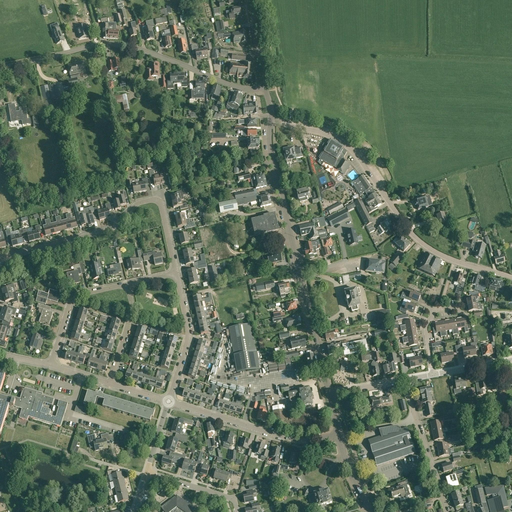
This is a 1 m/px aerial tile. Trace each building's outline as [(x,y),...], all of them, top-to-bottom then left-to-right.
[(233,11),(226,12),(227,16),(229,16),(230,19),(234,19),(233,15),(237,14),(237,16),(241,15),(240,8),(233,9),(233,11)] [(152,28),(154,27),(152,21),(146,22),(147,28),(143,29),(144,34),(145,34),(147,41),(154,39),(152,28)] [(108,25),(108,39),(108,38),(118,39),(119,31),(116,31),(116,23),(107,23),(108,25)] [(54,32),(55,34),(53,35),(57,44),(64,41),(61,32),(60,32),(59,29),(60,29),(58,24),(49,27),(51,33),(54,32)] [(80,39),(88,37),(86,26),(77,28),(80,39)] [(241,32),(232,33),(234,43),(242,42),(247,42),(245,31),(240,32),(241,32)] [(165,43),(165,47),(172,46),(170,38),(166,39),(166,35),(162,36),(164,43),(165,43)] [(185,48),(187,48),(186,44),(185,45),(184,40),(178,41),(178,46),(179,50),(180,50),(181,53),(186,52),(185,48)] [(206,50),(209,50),(208,43),(205,43),(206,47),(203,47),(204,49),(200,49),(202,59),(208,58),(206,50)] [(191,46),(192,53),(195,52),(196,54),(197,60),(202,59),(200,49),(198,50),(197,47),(195,48),(195,45),(191,46)] [(118,69),(118,73),(121,72),(121,68),(121,65),(120,65),(119,60),(113,61),(113,62),(108,63),(109,71),(114,71),(114,69),(118,69)] [(71,79),(68,80),(70,89),(79,87),(77,78),(79,77),(78,74),(85,73),(82,62),(68,65),(71,79)] [(243,79),(251,79),(252,63),(244,62),(243,65),(239,65),(239,63),(231,62),(230,75),(238,75),(237,78),(243,78),(243,79)] [(149,70),(145,70),(145,80),(153,80),(153,77),(156,77),(156,79),(161,78),(161,84),(165,84),(165,75),(161,75),(161,76),(159,76),(159,64),(149,64),(149,70)] [(177,85),(177,74),(170,75),(170,80),(167,81),(167,89),(173,89),(173,85),(177,85)] [(183,74),(177,74),(177,85),(181,85),(181,88),(187,87),(187,80),(184,80),(183,74)] [(193,91),(189,91),(189,100),(190,100),(190,103),(193,103),(193,97),(196,96),(196,99),(201,99),(201,96),(199,96),(199,90),(200,90),(200,85),(199,85),(199,82),(195,83),(195,88),(193,91)] [(44,103),(46,102),(52,100),(52,99),(51,96),(48,85),(40,87),(44,103)] [(49,86),(51,96),(59,94),(56,85),(49,86)] [(218,98),(221,89),(213,86),(210,95),(212,96),(211,100),(218,102),(219,98),(218,98)] [(232,98),(230,97),(226,108),(232,110),(238,95),(234,93),(232,98)] [(115,97),(116,104),(123,103),(122,95),(115,97)] [(238,95),(232,110),(234,111),(233,113),(236,114),(239,107),(243,96),(238,95)] [(52,100),(46,102),(48,111),(54,109),(52,100)] [(22,120),(23,125),(28,124),(25,107),(19,108),(20,112),(16,113),(14,104),(8,105),(9,111),(11,111),(12,115),(10,116),(11,122),(22,120)] [(254,115),(258,114),(257,104),(253,104),(253,105),(243,106),(244,115),(254,115)] [(258,140),(247,141),(244,141),(244,145),(248,145),(248,151),(250,150),(251,153),(257,153),(256,150),(259,150),(258,140)] [(321,155),(319,158),(320,158),(319,159),(333,167),(335,168),(335,169),(344,175),(351,164),(341,159),(342,157),(344,158),(347,152),(344,149),(344,148),(330,140),(323,153),(322,156),(321,155)] [(286,161),(287,161),(287,163),(291,163),(291,160),(296,159),(303,157),(301,148),(294,149),(294,148),(284,150),(286,161)] [(163,169),(164,174),(159,175),(161,184),(167,183),(166,175),(169,175),(168,168),(163,169)] [(150,178),(153,177),(155,186),(161,184),(159,175),(154,176),(153,170),(150,171),(149,171),(150,178)] [(248,171),(244,172),(245,175),(237,177),(239,182),(250,180),(250,179),(250,178),(249,174),(248,171)] [(265,180),(264,175),(250,178),(250,179),(250,180),(251,184),(254,183),(265,180)] [(304,176),(306,183),(312,182),(310,175),(304,176)] [(129,176),(126,177),(127,182),(128,188),(133,187),(134,194),(140,192),(139,184),(135,184),(135,181),(132,181),(132,180),(130,180),(129,176)] [(330,176),(322,178),(325,187),(333,184),(330,176)] [(377,207),(381,204),(375,194),(371,188),(363,176),(358,179),(352,183),(360,195),(365,192),(368,197),(369,199),(365,201),(368,206),(366,207),(369,213),(377,208),(377,207)] [(142,183),(139,184),(140,192),(147,191),(146,185),(149,185),(148,178),(142,179),(142,183)] [(266,187),(265,180),(254,183),(256,189),(266,187)] [(307,200),(307,198),(308,197),(307,193),(310,193),(308,187),(305,187),(306,190),(297,192),(298,196),(299,200),(300,202),(307,200)] [(178,195),(172,197),(173,202),(181,201),(184,200),(183,196),(185,196),(184,191),(177,192),(178,195)] [(236,200),(254,196),(253,191),(234,195),(235,199),(235,200),(236,200)] [(118,197),(119,200),(120,206),(121,206),(126,204),(124,198),(127,197),(126,192),(123,192),(124,196),(118,197)] [(236,200),(219,204),(221,214),(238,210),(237,207),(243,205),(244,206),(247,205),(247,204),(259,201),(260,208),(271,205),(269,196),(258,198),(257,195),(254,196),(236,200)] [(415,200),(418,210),(428,207),(425,197),(415,200)] [(111,204),(114,204),(116,210),(121,208),(121,206),(120,206),(119,200),(113,202),(112,198),(110,199),(111,204)] [(361,200),(354,203),(363,221),(369,217),(361,200)] [(181,201),(173,202),(174,208),(180,207),(181,210),(188,208),(187,204),(182,205),(181,201)] [(341,203),(327,210),(330,215),(336,212),(339,211),(344,209),(341,203)] [(105,205),(107,209),(103,210),(105,219),(111,218),(109,211),(112,210),(110,204),(105,205)] [(105,219),(103,210),(99,211),(98,207),(93,208),(94,211),(95,215),(98,214),(100,221),(105,219)] [(86,217),(85,213),(85,211),(80,212),(80,213),(79,213),(78,209),(75,210),(76,214),(78,222),(81,221),(82,226),(85,225),(85,226),(88,225),(86,217)] [(331,227),(349,217),(345,210),(328,220),(331,227)] [(95,215),(94,211),(89,213),(89,212),(85,213),(86,217),(88,225),(88,226),(89,226),(89,227),(92,226),(92,225),(94,225),(93,220),(96,219),(95,215)] [(437,216),(439,224),(446,222),(444,213),(437,216)] [(68,214),(72,228),(77,227),(75,217),(72,218),(70,214),(68,214)] [(240,239),(254,236),(254,237),(272,232),(278,231),(274,214),(250,220),(253,231),(239,234),(240,239)] [(67,230),(64,220),(61,221),(60,216),(58,217),(61,231),(67,230)] [(366,226),(367,228),(372,226),(371,224),(372,223),(372,222),(373,222),(371,219),(370,219),(369,217),(363,221),(366,226)] [(56,233),(54,223),(51,224),(49,219),(47,220),(51,234),(56,233)] [(386,232),(389,230),(390,232),(394,229),(393,228),(393,227),(388,219),(381,224),(381,225),(377,228),(381,234),(385,231),(386,232)] [(46,236),(51,234),(47,220),(45,221),(46,225),(43,226),(46,236)] [(178,228),(185,227),(185,230),(195,228),(194,223),(190,224),(189,220),(186,221),(177,222),(178,228)] [(309,234),(315,233),(314,229),(317,229),(316,224),(313,224),(313,223),(299,227),(301,236),(309,234)] [(41,232),(40,225),(35,227),(36,231),(32,232),(35,241),(40,240),(38,233),(41,232)] [(27,229),(23,230),(25,237),(28,236),(29,243),(35,241),(32,232),(28,233),(27,229)] [(10,230),(5,231),(8,241),(11,240),(13,247),(18,246),(16,237),(12,238),(10,230)] [(20,236),(16,237),(18,246),(23,244),(22,238),(25,237),(23,230),(20,231),(18,231),(20,236)] [(315,233),(309,234),(310,239),(319,237),(327,236),(325,230),(318,232),(315,233)] [(350,246),(358,244),(354,230),(347,232),(350,246)] [(181,242),(182,245),(189,243),(187,235),(180,236),(180,237),(179,237),(180,242),(181,242)] [(395,243),(403,251),(409,245),(401,237),(398,240),(396,238),(393,241),(395,243)] [(322,244),(323,248),(329,247),(332,246),(332,245),(330,239),(321,241),(322,244)] [(474,243),(474,242),(470,240),(470,243),(462,241),(460,246),(472,249),(474,243)] [(306,250),(305,250),(306,256),(309,255),(310,258),(314,257),(313,254),(316,253),(316,250),(323,248),(322,244),(319,245),(319,241),(311,243),(305,244),(306,250)] [(481,245),(474,243),(472,249),(473,249),(472,251),(476,253),(475,257),(476,257),(476,258),(477,258),(478,258),(481,259),(483,254),(484,251),(485,246),(481,245)] [(183,252),(185,259),(193,257),(191,250),(183,252)] [(494,258),(496,265),(505,262),(503,256),(501,256),(499,251),(494,252),(496,258),(494,258)] [(155,255),(155,252),(143,255),(144,261),(154,259),(155,266),(163,264),(161,253),(155,255)] [(98,280),(98,279),(101,278),(99,268),(102,268),(99,253),(94,254),(96,264),(90,265),(93,280),(94,280),(94,281),(95,281),(96,281),(97,281),(97,280),(98,280)] [(267,256),(269,264),(281,261),(279,253),(267,256)] [(418,268),(426,272),(433,258),(425,254),(418,268)] [(395,255),(390,261),(396,266),(401,260),(395,255)] [(193,257),(185,259),(186,265),(194,263),(193,257)] [(381,258),(381,261),(367,260),(366,271),(384,273),(385,262),(386,258),(381,258)] [(433,258),(426,272),(434,276),(442,262),(433,258)] [(139,264),(140,264),(140,259),(127,262),(128,270),(134,269),(135,270),(140,269),(139,264)] [(110,269),(107,270),(109,276),(115,275),(115,274),(121,272),(120,264),(113,265),(110,266),(110,269)] [(215,267),(208,269),(211,283),(218,281),(215,267)] [(187,272),(189,278),(197,276),(196,270),(187,272)] [(78,271),(67,273),(69,281),(71,281),(72,285),(80,283),(79,275),(78,271)] [(465,283),(461,282),(463,275),(457,273),(454,282),(458,284),(457,288),(463,289),(465,283)] [(479,284),(481,277),(474,275),(471,285),(476,286),(474,290),(480,292),(482,285),(479,284)] [(197,276),(189,278),(190,285),(198,283),(197,276)] [(51,278),(47,281),(53,288),(56,285),(51,278)] [(490,287),(500,289),(502,282),(491,280),(490,287)] [(8,288),(2,290),(4,296),(12,294),(16,293),(13,284),(7,286),(8,288)] [(280,296),(281,296),(281,298),(285,298),(284,296),(285,295),(290,294),(289,290),(289,288),(288,284),(283,285),(278,286),(280,296)] [(358,310),(357,306),(359,306),(357,296),(360,295),(360,294),(359,289),(356,289),(355,289),(344,292),(348,309),(351,308),(352,312),(358,310)] [(37,296),(35,301),(45,304),(47,299),(57,303),(60,293),(50,290),(49,294),(38,291),(37,296)] [(418,302),(420,296),(411,292),(410,296),(406,294),(404,299),(410,302),(412,299),(418,302)] [(5,302),(11,300),(12,303),(18,302),(16,293),(12,294),(4,296),(5,302)] [(200,296),(193,297),(194,304),(202,302),(205,301),(209,300),(212,300),(211,293),(208,294),(209,298),(201,299),(200,296)] [(465,301),(466,305),(467,305),(467,306),(476,304),(475,300),(476,300),(477,299),(477,298),(479,297),(478,294),(476,295),(473,295),(471,295),(472,299),(466,300),(465,301)] [(285,308),(286,312),(296,310),(295,303),(291,304),(290,304),(281,306),(282,309),(285,308)] [(416,307),(407,303),(405,307),(402,305),(400,310),(406,313),(407,310),(414,313),(416,307)] [(38,304),(37,308),(43,310),(40,318),(42,319),(41,322),(47,324),(47,325),(48,325),(48,324),(50,325),(53,312),(45,310),(46,306),(38,304)] [(476,304),(467,306),(466,307),(467,311),(468,311),(468,312),(481,310),(480,304),(476,304)] [(1,314),(11,317),(11,314),(15,315),(17,309),(9,306),(7,306),(6,309),(3,308),(1,314)] [(78,315),(86,317),(88,311),(80,309),(78,315)] [(0,320),(4,322),(3,325),(10,326),(12,320),(10,320),(11,317),(1,314),(0,316),(0,320)] [(76,321),(84,323),(86,317),(78,315),(76,321)] [(296,327),(301,326),(299,316),(294,318),(286,320),(287,328),(296,327)] [(465,317),(459,319),(461,328),(464,328),(465,333),(468,332),(465,317)] [(111,325),(119,328),(121,321),(113,319),(111,325)] [(400,326),(401,329),(415,326),(414,320),(405,322),(405,325),(400,326)] [(453,320),(447,321),(449,330),(452,330),(453,335),(456,334),(453,320)] [(75,327),(83,330),(84,323),(76,321),(75,327)] [(444,337),(441,322),(435,323),(436,328),(433,328),(434,334),(437,334),(437,333),(440,332),(441,337),(444,337)] [(229,328),(237,373),(259,369),(257,359),(256,352),(251,324),(229,328)] [(0,326),(0,333),(5,335),(6,332),(7,333),(8,330),(10,330),(11,327),(10,326),(3,325),(2,328),(0,326)] [(117,334),(119,328),(111,325),(109,331),(117,334)] [(406,331),(407,334),(416,333),(415,326),(401,329),(401,332),(406,331)] [(81,336),(83,336),(84,334),(81,333),(83,330),(75,327),(73,333),(81,336)] [(137,333),(144,336),(146,329),(138,327),(137,333)] [(109,331),(107,337),(115,340),(117,334),(109,331)] [(288,331),(279,333),(281,339),(290,337),(289,335),(288,331)] [(334,338),(337,338),(337,335),(333,335),(333,331),(325,333),(326,339),(330,339),(331,340),(334,339),(334,338)] [(81,336),(73,333),(71,339),(79,342),(81,336)] [(137,333),(135,339),(143,342),(144,336),(137,333)] [(402,338),(403,341),(418,338),(416,333),(407,334),(407,337),(402,338)] [(30,347),(40,350),(43,340),(39,339),(40,336),(34,334),(30,347)] [(107,337),(105,343),(113,346),(115,340),(107,337)] [(170,337),(168,343),(176,345),(178,339),(170,337)] [(290,341),(291,346),(305,343),(303,337),(299,338),(299,339),(290,341)] [(418,338),(403,341),(403,344),(408,343),(409,346),(419,345),(418,338)] [(143,342),(135,339),(133,345),(141,348),(143,342)] [(197,346),(205,349),(207,343),(199,340),(197,346)] [(336,345),(327,347),(329,355),(337,353),(341,352),(343,351),(344,356),(368,352),(366,340),(349,344),(348,341),(342,342),(342,343),(339,343),(339,344),(336,345)] [(471,347),(468,348),(470,356),(476,355),(475,350),(479,349),(478,342),(471,343),(471,347)] [(113,346),(105,343),(103,349),(111,352),(113,346)] [(176,345),(168,343),(167,349),(174,351),(176,345)] [(481,347),(483,356),(492,355),(491,346),(487,347),(486,344),(481,344),(481,347)] [(133,345),(131,351),(139,354),(141,348),(133,345)] [(461,345),(458,345),(460,352),(463,352),(464,357),(470,356),(468,348),(466,348),(464,345),(462,345),(461,345)] [(203,355),(205,349),(197,346),(195,352),(203,355)] [(167,349),(165,355),(172,357),(174,351),(167,349)] [(65,360),(71,361),(73,353),(67,351),(65,360)] [(139,354),(131,351),(129,357),(137,360),(139,354)] [(195,352),(194,358),(201,361),(204,361),(208,363),(209,360),(202,358),(203,355),(195,352)] [(369,352),(360,354),(362,361),(370,360),(369,352)] [(73,353),(71,361),(77,363),(79,355),(73,353)] [(89,362),(87,366),(93,368),(96,359),(93,358),(94,354),(91,353),(91,355),(89,362)] [(211,362),(217,365),(221,354),(217,353),(216,359),(212,358),(211,362)] [(79,355),(77,363),(83,365),(84,361),(89,362),(91,355),(86,354),(85,357),(79,355)] [(388,365),(388,366),(383,367),(383,371),(384,371),(384,374),(395,372),(394,364),(397,363),(396,354),(388,355),(390,365),(388,365)] [(165,355),(163,361),(170,363),(172,357),(165,355)] [(297,360),(298,363),(313,360),(312,355),(303,356),(303,359),(297,360)] [(96,359),(93,368),(99,370),(103,357),(103,356),(101,356),(99,360),(96,359)] [(414,356),(408,357),(409,359),(410,368),(416,367),(415,358),(414,356)] [(103,357),(99,370),(105,372),(108,363),(105,362),(106,357),(103,357)] [(201,361),(194,358),(192,364),(199,367),(201,361)] [(170,363),(163,361),(161,367),(168,369),(170,363)] [(190,370),(197,373),(199,367),(192,364),(190,370)] [(161,370),(160,372),(159,377),(161,378),(161,376),(162,373),(166,374),(167,371),(161,370)] [(195,379),(197,373),(190,370),(188,376),(195,379)] [(0,433),(9,405),(13,407),(14,407),(22,409),(19,418),(27,420),(28,417),(61,427),(68,404),(59,401),(57,407),(59,408),(56,418),(49,416),(51,410),(42,408),(43,403),(52,406),(54,399),(37,394),(37,392),(25,388),(24,390),(23,390),(20,399),(0,392),(0,390),(5,376),(5,375),(1,374),(2,372),(0,371),(0,433)] [(125,378),(131,380),(134,373),(128,371),(125,378)] [(152,378),(150,386),(155,388),(158,380),(159,377),(160,372),(158,371),(155,379),(152,378)] [(131,380),(137,382),(140,375),(134,373),(131,380)] [(137,382),(143,384),(146,377),(140,375),(137,382)] [(484,376),(485,378),(486,387),(491,386),(492,391),(498,390),(496,380),(492,381),(491,375),(484,376)] [(146,377),(143,384),(150,386),(152,378),(146,377)] [(479,385),(476,386),(478,396),(483,395),(482,389),(487,389),(486,387),(485,378),(478,379),(479,385)] [(456,390),(454,390),(455,394),(461,393),(460,388),(465,387),(464,379),(454,380),(456,389),(456,390)] [(158,380),(155,388),(162,389),(164,382),(158,380)] [(299,396),(301,407),(312,405),(309,388),(298,390),(298,391),(288,393),(289,398),(299,396)] [(426,388),(420,389),(420,394),(421,394),(422,404),(425,403),(425,406),(426,413),(432,411),(431,408),(428,409),(428,405),(427,403),(427,399),(428,398),(428,395),(426,396),(425,393),(426,393),(426,388)] [(182,397),(188,399),(191,391),(185,389),(182,397)] [(153,417),(155,410),(153,410),(153,411),(102,395),(103,394),(98,392),(98,394),(88,391),(83,405),(94,408),(97,398),(104,400),(102,406),(150,421),(151,417),(153,417)] [(188,399),(194,401),(197,393),(191,391),(188,399)] [(197,393),(194,401),(200,402),(203,395),(197,393)] [(203,395),(200,402),(206,404),(209,397),(203,395)] [(382,404),(392,402),(390,395),(386,396),(386,397),(380,399),(380,398),(370,400),(372,407),(382,405),(382,404)] [(211,398),(209,397),(206,404),(213,406),(215,399),(211,398)] [(226,402),(219,400),(217,408),(223,410),(226,402)] [(223,410),(229,411),(232,404),(226,402),(223,410)] [(235,413),(238,406),(232,404),(229,411),(235,413)] [(75,411),(86,415),(88,410),(76,406),(75,411)] [(242,415),(244,408),(238,406),(235,413),(242,415)] [(273,412),(275,428),(287,426),(285,410),(273,412)] [(173,426),(182,429),(184,423),(192,425),(193,422),(183,419),(182,422),(175,420),(173,426)] [(213,436),(213,433),(214,432),(213,424),(206,425),(208,434),(208,433),(209,438),(212,438),(212,436),(213,436)] [(173,426),(171,432),(178,434),(178,437),(187,440),(188,437),(182,436),(183,434),(186,435),(188,434),(189,431),(186,430),(182,429),(173,426)] [(381,437),(370,440),(378,464),(388,460),(389,462),(415,454),(406,428),(401,430),(400,429),(396,426),(378,429),(381,437)] [(432,428),(433,434),(443,433),(442,429),(445,429),(445,426),(441,427),(432,428)] [(234,435),(227,433),(224,443),(231,445),(234,435)] [(110,439),(109,435),(108,434),(101,435),(102,440),(99,440),(101,450),(108,448),(106,442),(106,440),(110,439)] [(88,436),(90,448),(94,447),(95,451),(101,450),(99,440),(96,441),(94,435),(88,436)] [(187,440),(178,437),(177,440),(169,438),(167,444),(176,447),(178,441),(186,443),(187,440)] [(213,439),(207,440),(208,446),(208,448),(215,447),(213,439)] [(240,447),(247,450),(249,441),(242,439),(240,447)] [(258,443),(255,453),(261,455),(261,457),(264,457),(267,458),(269,452),(263,450),(265,445),(258,443)] [(176,447),(167,444),(166,450),(173,453),(172,456),(181,459),(182,455),(175,453),(176,447)] [(272,461),(277,463),(281,450),(280,450),(280,449),(278,449),(277,449),(276,448),(275,447),(274,448),(273,448),(271,457),(273,458),(272,461)] [(180,463),(183,464),(182,469),(188,471),(191,462),(185,460),(186,455),(183,454),(180,463)] [(293,469),(299,471),(300,464),(297,463),(299,456),(291,454),(289,463),(294,464),(293,469)] [(164,456),(162,463),(171,465),(173,459),(180,462),(181,459),(172,456),(171,459),(164,456)] [(191,462),(188,471),(194,473),(196,468),(199,469),(201,460),(198,459),(197,464),(191,462)] [(201,460),(199,469),(202,470),(200,474),(207,476),(209,468),(203,466),(204,460),(201,460)] [(442,466),(444,473),(453,470),(450,463),(442,466)] [(214,479),(220,481),(223,473),(216,471),(217,467),(214,466),(212,472),(215,473),(214,479)] [(111,475),(113,482),(124,479),(123,477),(122,477),(121,472),(115,474),(114,470),(107,472),(108,476),(111,475)] [(223,473),(220,481),(227,483),(228,477),(231,478),(233,471),(230,471),(229,475),(223,473)] [(455,475),(453,476),(446,478),(449,489),(458,486),(455,476),(455,475)] [(113,482),(115,489),(125,486),(123,481),(124,481),(124,479),(113,482)] [(402,486),(406,485),(404,481),(397,483),(399,487),(394,488),(395,489),(390,491),(392,498),(401,495),(401,497),(405,496),(402,486)] [(115,489),(117,496),(127,493),(127,491),(126,491),(125,486),(115,489)] [(487,496),(492,495),(493,500),(488,501),(490,511),(502,511),(501,508),(508,507),(506,500),(503,486),(485,489),(487,496)] [(476,491),(479,505),(486,503),(482,489),(476,491)] [(323,506),(332,504),(328,490),(314,494),(318,507),(319,511),(324,510),(323,506)] [(249,492),(249,496),(243,497),(244,500),(243,500),(243,502),(244,503),(245,503),(250,502),(250,503),(251,504),(253,503),(253,502),(254,502),(253,495),(256,494),(255,491),(249,492)] [(127,493),(117,496),(118,503),(128,500),(127,495),(128,495),(127,493)] [(451,495),(453,502),(461,499),(459,493),(451,495)] [(164,511),(163,511),(196,511),(196,510),(177,497),(175,497),(161,508),(164,511)] [(461,499),(453,502),(455,508),(463,505),(461,499)] [(432,511),(438,511),(440,511),(437,503),(430,505),(432,511)]
